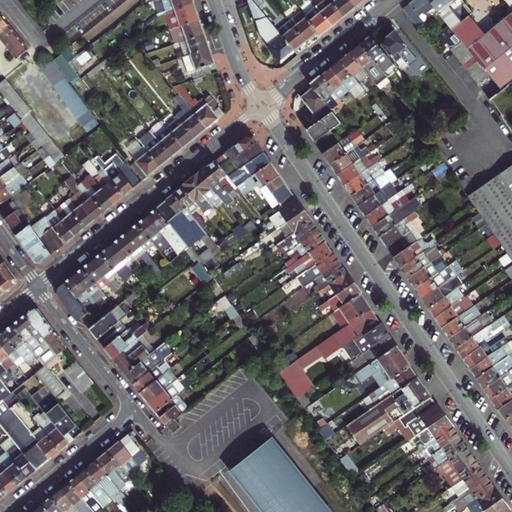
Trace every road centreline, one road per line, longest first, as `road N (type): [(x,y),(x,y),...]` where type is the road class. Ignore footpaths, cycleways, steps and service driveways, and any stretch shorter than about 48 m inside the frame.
road 1 (tertiary): [(261,107),(511,469)]
road 2 (residential): [(37,287),(130,414),(11,511)]
road 3 (residential): [(37,287),(261,107)]
road 4 (unknown): [(391,0),(475,99),(490,147)]
road 5 (residential): [(261,107),(391,0)]
